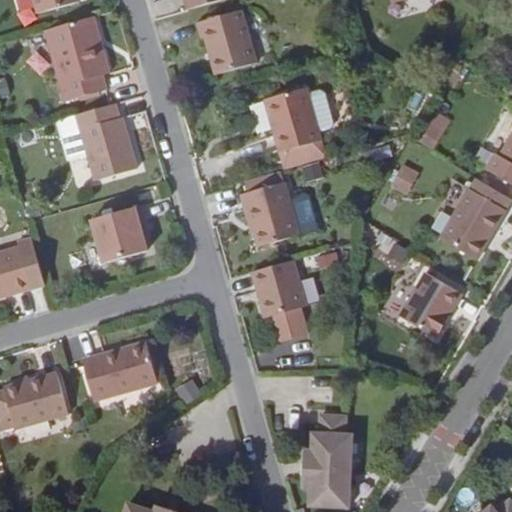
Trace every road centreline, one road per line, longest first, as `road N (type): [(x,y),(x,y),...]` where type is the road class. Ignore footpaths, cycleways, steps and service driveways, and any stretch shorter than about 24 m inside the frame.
road 1 (residential): [(127,0),(206,281)]
road 2 (residential): [(206,281),(282,511)]
road 3 (residential): [(206,281),(0,339)]
road 4 (residential): [(408,511),(511,339)]
